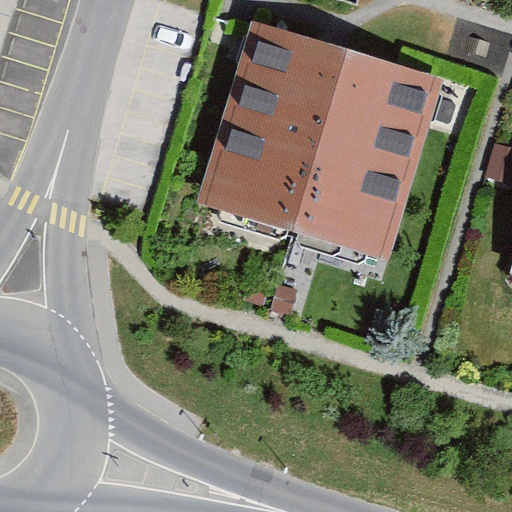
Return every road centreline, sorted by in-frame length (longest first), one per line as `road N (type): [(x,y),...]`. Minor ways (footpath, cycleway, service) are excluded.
road 1 (residential): [(105,0),(9,331)]
road 2 (secondary): [(68,453),(272,511)]
road 3 (secondary): [(68,453),(72,404),(64,380),(31,342),(9,331)]
